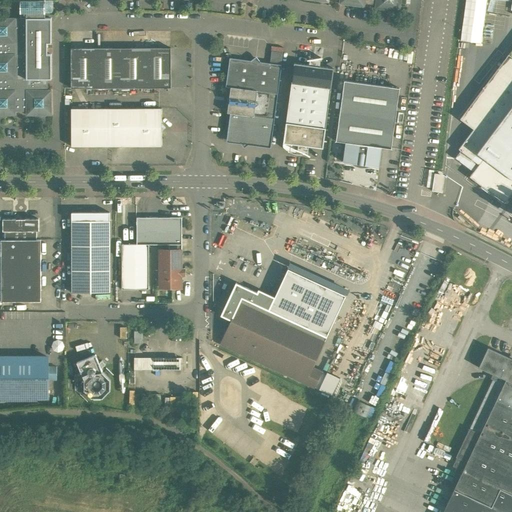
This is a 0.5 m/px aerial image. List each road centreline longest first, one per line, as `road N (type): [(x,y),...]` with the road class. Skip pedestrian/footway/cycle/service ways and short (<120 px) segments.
road 1 (unclassified): [(201,181),(351,201),(430,226),(511,266)]
road 2 (track): [(276,511),(176,431),(113,415),(0,420)]
road 3 (unclassified): [(201,181),(203,315),(72,313)]
road 4 (unclassified): [(0,180),(201,181)]
road 5 (unclassified): [(201,26),(201,181)]
road 6 (unclassified): [(344,44),(201,26)]
road 7 (unclassified): [(201,26),(77,25)]
